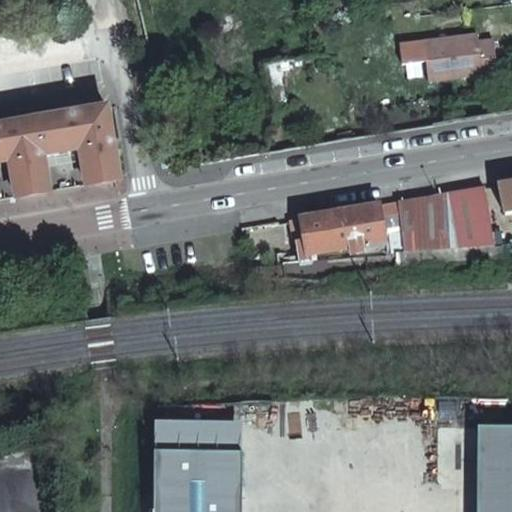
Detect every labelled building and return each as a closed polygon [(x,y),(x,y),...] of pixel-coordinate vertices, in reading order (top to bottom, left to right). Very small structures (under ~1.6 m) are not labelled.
[(420,43),(427,82),(479,73),(479,76),(489,75),(484,40),(474,42),(473,34),(420,43)] [(489,39),(484,40),(489,75),(495,74),(489,39)] [(107,106),(37,119),(44,156),(80,149),(88,186),(119,180),(107,106)] [(0,163),(11,161),(17,198),(50,192),(44,156),(37,119),(0,124),(0,163)] [(511,183),(500,186),(506,215),(511,214),(511,183)] [(495,248),(493,235),(483,189),(450,195),(453,215),(454,215),(459,250),(495,248)] [(422,219),(453,215),(450,195),(419,200),(422,219)] [(397,204),(404,253),(459,250),(454,215),(453,215),(422,219),(419,200),(406,202),(397,204)] [(384,242),(378,207),(300,219),(302,232),(306,255),(351,247),(353,253),(361,251),(360,246),(384,242)] [(300,219),(291,221),(294,233),(302,232),(300,219)] [(511,237),(503,238),(504,247),(511,246),(511,237)] [(146,455),(232,455),(232,427),(146,428),(146,455)] [(511,511),(511,428),(477,428),(476,511),(511,511)] [(146,455),(146,511),(232,511),(232,455),(146,455)]
